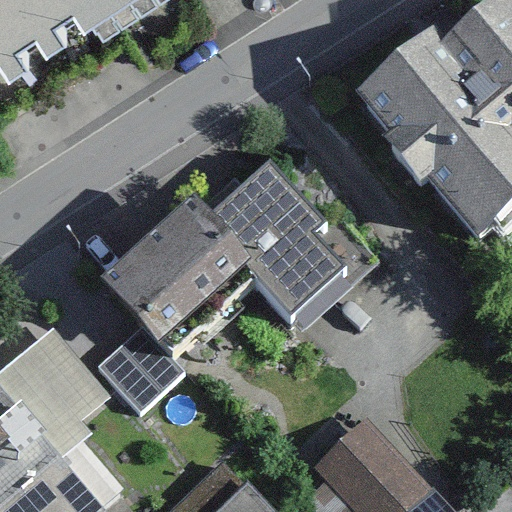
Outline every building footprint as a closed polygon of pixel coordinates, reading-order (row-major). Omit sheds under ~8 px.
[(0,0),(0,52),(79,0),(0,0)] [(511,20),(494,0),(484,0),(349,119),(480,266),(511,237),(511,20)] [(189,216),(86,308),(124,350),(97,375),(118,400),(144,431),(186,394),(161,366),(251,285),(291,330),(332,293),(298,255),(315,240),(263,183),(205,234),(189,216)] [(0,361),(0,511),(99,511),(123,492),(75,436),(118,400),(97,375),(50,320),(0,361)] [(366,440),(313,490),(333,511),(433,511),(434,511),(366,440)] [(271,511),(218,459),(164,511),(271,511)]
